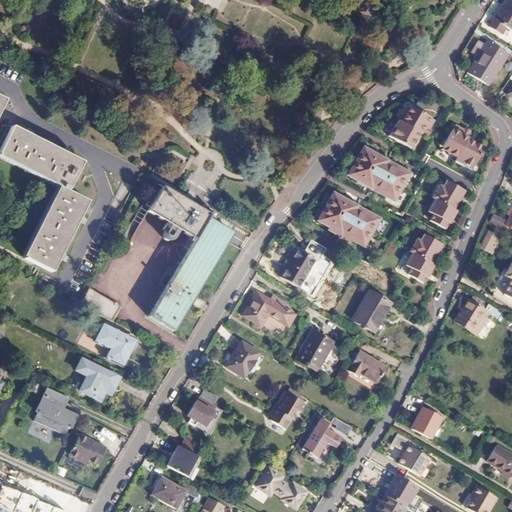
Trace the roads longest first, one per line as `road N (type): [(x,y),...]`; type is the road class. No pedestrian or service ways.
road 1 (residential): [(97,511),(279,212),(365,105),(433,72)]
road 2 (residential): [(433,72),(497,128),(500,153),(438,317),(325,511)]
road 3 (residential): [(0,80),(27,115),(91,156),(103,196),(66,273)]
